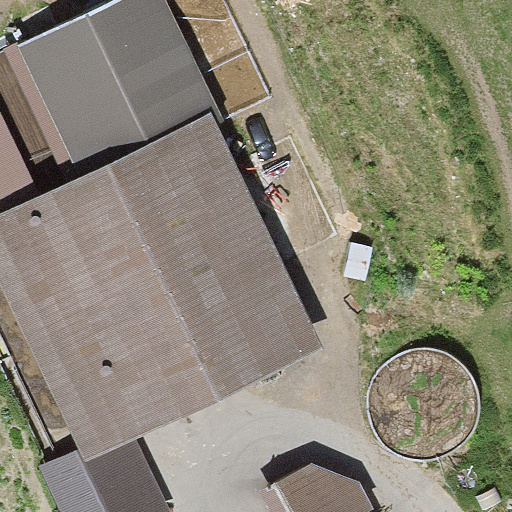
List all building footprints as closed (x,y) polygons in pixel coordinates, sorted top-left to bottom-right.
[(117,0),(16,49),(79,179),(213,115),(157,0),(117,0)] [(9,38),(0,41),(0,186),(61,161),(9,38)] [(79,179),(0,217),(0,286),(81,455),(322,340),(213,115),(79,179)] [(474,386),(458,365),(435,353),(408,353),(385,366),(370,388),(367,415),(377,439),(398,457),(424,462),(449,456),(469,438),(478,413),(474,386)] [(325,455),(255,493),(265,511),(356,511),(344,489),(325,455)]
